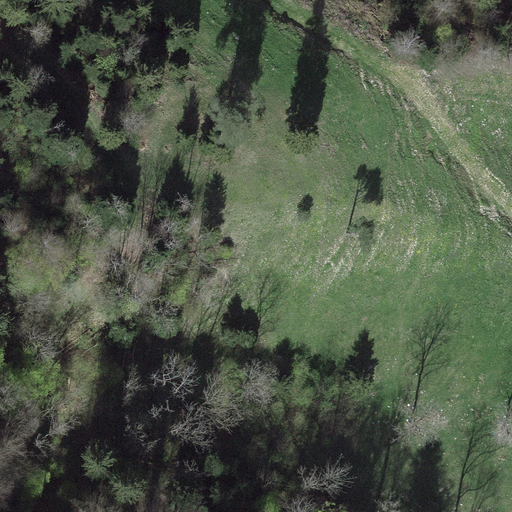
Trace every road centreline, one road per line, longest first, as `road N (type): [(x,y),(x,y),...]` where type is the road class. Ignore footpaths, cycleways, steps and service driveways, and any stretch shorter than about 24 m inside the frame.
road 1 (track): [(0,33),(80,108),(114,161),(124,198),(109,253),(74,296),(36,372),(110,511)]
road 2 (track): [(276,0),(398,73),(511,212)]
